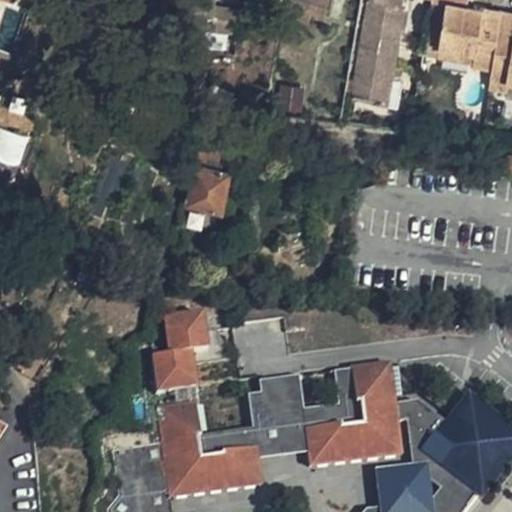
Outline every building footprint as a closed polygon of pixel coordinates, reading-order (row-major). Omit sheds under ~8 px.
[(283,0),(283,3),(289,4),(310,10),(312,0),(283,0)] [(378,0),(369,0),(358,84),(381,87),(380,92),(380,96),(379,102),(405,106),(411,65),(400,63),(408,7),(414,8),(414,0),(385,0),(385,1),(378,0)] [(511,10),(453,0),(446,42),(478,48),(477,55),(476,60),(496,64),(492,81),(511,85),(511,83),(511,10)] [(439,35),(443,7),(434,6),(429,33),(439,35)] [(478,48),(446,42),(443,54),(450,56),(476,60),(477,55),(478,48)] [(381,87),(358,84),(356,93),(363,94),(380,96),(380,92),(381,87)] [(411,103),(408,121),(417,122),(418,116),(420,105),(411,103)] [(0,161),(18,168),(28,138),(0,127),(0,161)] [(248,139),(245,155),(260,158),(263,142),(248,139)] [(194,164),(185,203),(218,210),(227,172),(194,164)] [(456,511),(471,493),(461,486),(478,499),(511,453),(511,435),(462,398),(441,426),(410,403),(390,406),(389,398),(386,371),(385,368),(329,375),(334,410),(313,412),(313,415),(299,416),(294,377),(255,383),(257,395),(243,396),(247,430),(233,432),(233,435),(214,437),(213,434),(196,436),(185,354),(200,352),(196,319),(161,323),(165,359),(146,361),(157,445),(108,451),(114,495),(102,511),(456,511)] [(386,371),(389,398),(396,397),(393,370),(386,371)]
